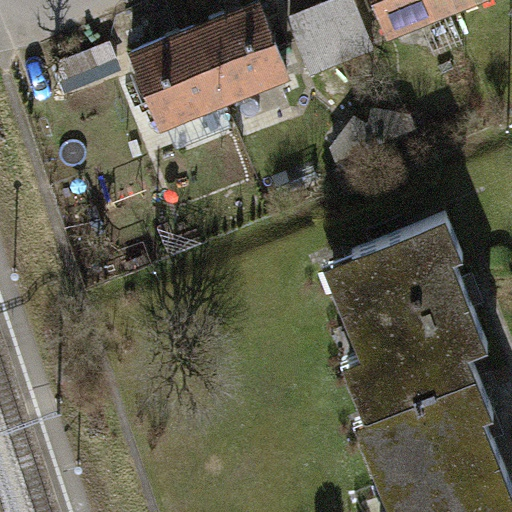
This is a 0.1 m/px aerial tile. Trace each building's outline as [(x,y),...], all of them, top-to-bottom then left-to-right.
[(292,70),(264,0),(239,0),(197,17),(227,95),(292,70)] [(360,0),(335,0),(294,18),(318,72),(380,45),(360,0)] [(373,0),(385,32),(454,6),(451,0),(373,0)] [(125,42),(154,121),(227,95),(197,17),(125,42)] [(447,210),(317,259),(357,352),(340,360),(364,417),(477,369),(467,346),(487,338),(456,259),(467,251),(447,210)] [(381,511),(499,511),(497,508),(511,500),(511,483),(485,411),(493,404),(477,369),(364,417),(349,420),(386,511),(381,511)]
